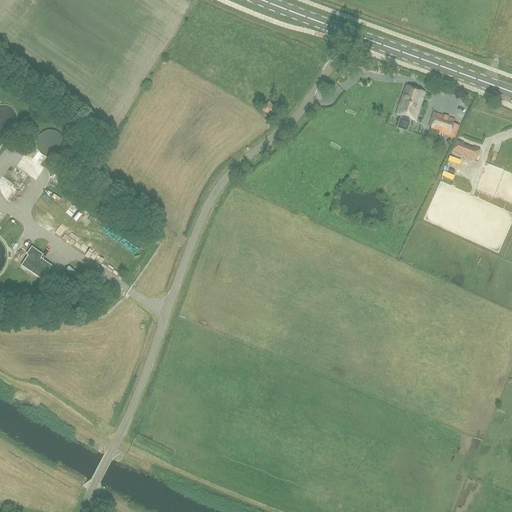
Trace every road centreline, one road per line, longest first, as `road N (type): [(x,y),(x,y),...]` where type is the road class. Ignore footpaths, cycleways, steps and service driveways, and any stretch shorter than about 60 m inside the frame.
road 1 (unclassified): [(83,511),(207,206),(235,166),(302,109),(346,33)]
road 2 (primary): [(511,92),(346,33)]
road 3 (track): [(0,440),(131,511)]
